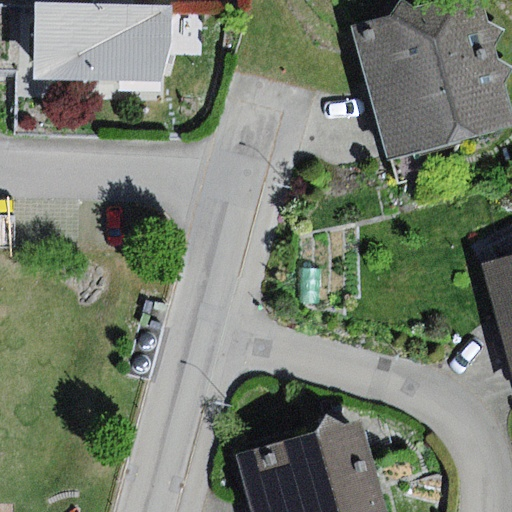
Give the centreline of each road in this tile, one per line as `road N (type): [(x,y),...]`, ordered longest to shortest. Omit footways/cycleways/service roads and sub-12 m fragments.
road 1 (residential): [(199,328),(385,378),(445,406),(474,434),(485,466),(479,511)]
road 2 (residential): [(258,111),(199,328)]
road 3 (residential): [(199,328),(149,511)]
